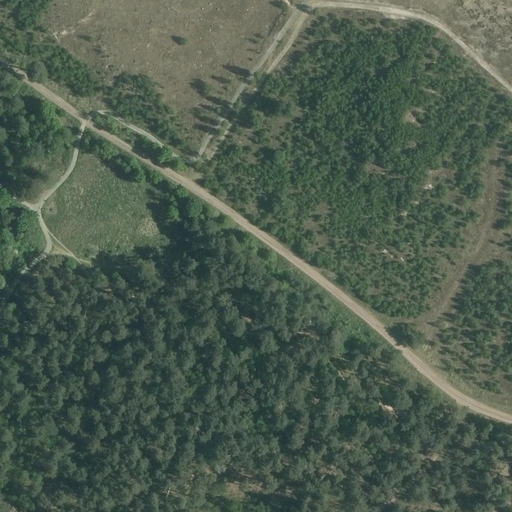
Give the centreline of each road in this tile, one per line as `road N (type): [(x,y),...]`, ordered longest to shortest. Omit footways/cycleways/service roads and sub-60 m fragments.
road 1 (track): [(190,186),(316,5),(434,23),(511,89)]
road 2 (track): [(0,62),(293,258)]
road 3 (track): [(293,258),(469,406)]
road 4 (track): [(469,406),(427,468),(376,511)]
